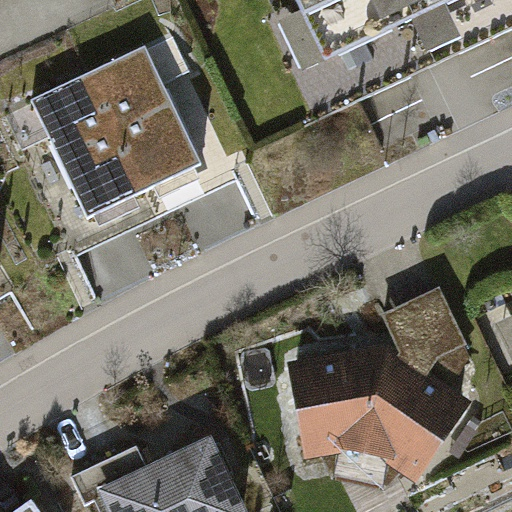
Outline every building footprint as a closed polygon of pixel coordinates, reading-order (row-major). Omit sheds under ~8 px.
[(293,0),(321,59),(444,0),(293,0)] [(138,47),(85,73),(140,194),(194,168),(138,47)] [(85,73),(24,101),(79,222),(140,194),(85,73)] [(402,346),(301,366),(320,461),(373,451),(425,490),(481,416),(429,376),(479,350),(449,294),(391,325),(402,346)] [(254,511),(222,441),(151,473),(142,453),(70,486),(82,511),(254,511)] [(46,511),(41,503),(28,511),(46,511)]
